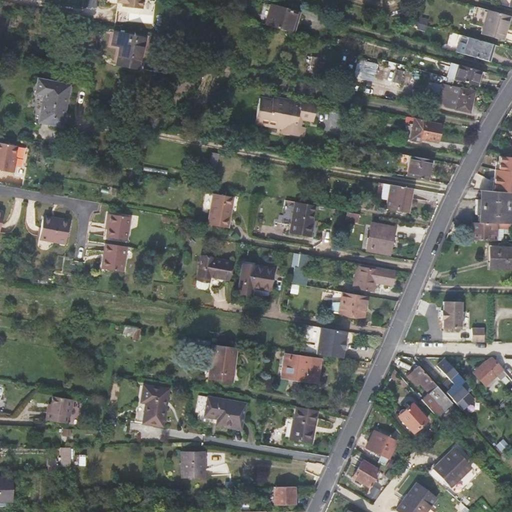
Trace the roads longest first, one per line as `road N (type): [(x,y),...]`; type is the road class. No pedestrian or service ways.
road 1 (residential): [(511,87),(445,213),(390,343)]
road 2 (unknown): [(143,429),(337,458)]
road 3 (unknown): [(424,261),(241,232)]
road 4 (residential): [(390,343),(313,511)]
road 5 (residential): [(390,343),(511,350)]
